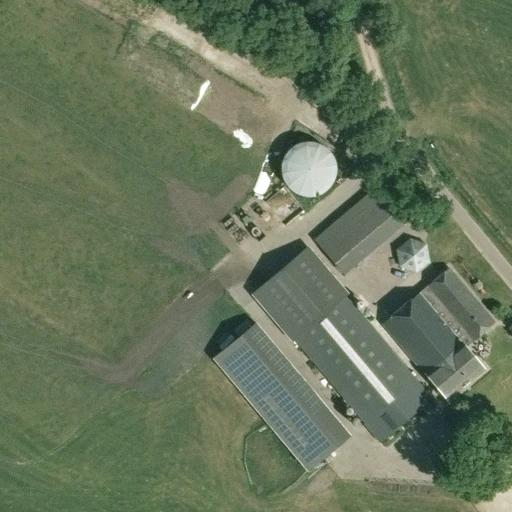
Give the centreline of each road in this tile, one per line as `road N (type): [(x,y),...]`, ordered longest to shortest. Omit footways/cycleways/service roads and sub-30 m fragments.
road 1 (track): [(182,0),(399,132),(362,0)]
road 2 (unclassified): [(511,269),(399,132)]
